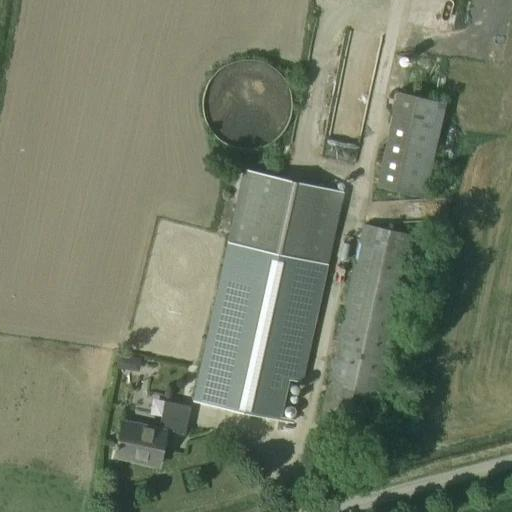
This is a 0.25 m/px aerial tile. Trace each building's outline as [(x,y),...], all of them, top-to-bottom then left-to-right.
[(324,150),(357,157),(384,29),(352,22),(324,150)] [(269,153),(298,82),(225,52),(196,123),(269,153)] [(446,102),(396,91),(375,186),(426,197),(446,102)] [(243,170),(193,399),(293,421),(293,420),(279,417),(288,379),(302,382),(343,192),(243,170)] [(362,223),(358,244),(318,425),(370,437),(385,374),(390,375),(393,360),(388,359),(411,256),(416,235),(362,223)] [(163,400),(158,429),(123,421),(115,456),(157,465),(165,431),(184,435),(190,406),(163,400)]
